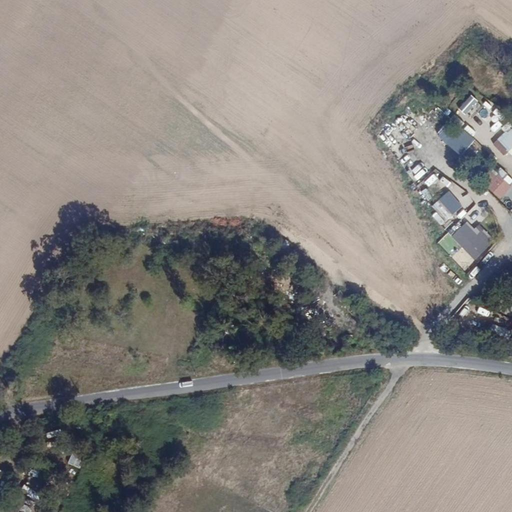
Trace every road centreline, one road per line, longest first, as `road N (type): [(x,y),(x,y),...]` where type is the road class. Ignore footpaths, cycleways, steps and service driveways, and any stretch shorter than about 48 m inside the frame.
road 1 (residential): [(511,371),(410,357),(344,362),(0,412)]
road 2 (track): [(410,357),(511,237)]
